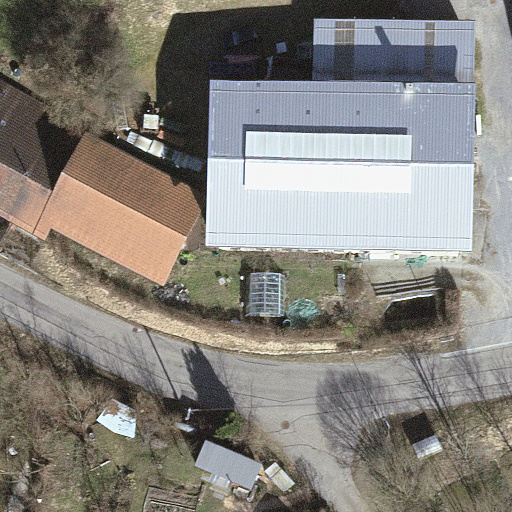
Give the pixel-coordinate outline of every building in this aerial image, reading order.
[(223,260),(471,262),(473,27),(322,26),(321,101),(224,100),(223,260)] [(0,225),(38,246),(44,235),(162,298),(189,248),(73,186),(96,145),(0,93),(0,225)] [(280,284),(239,283),(237,326),(279,327),(280,284)] [(215,449),(198,503),(228,511),(248,511),(263,464),(215,449)] [(196,511),(198,505),(143,495),(139,511),(196,511)]
